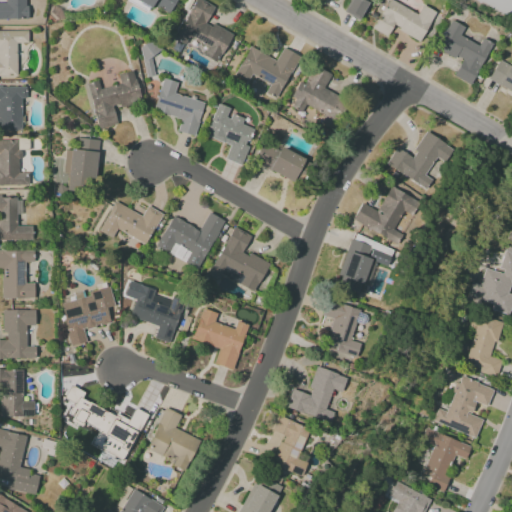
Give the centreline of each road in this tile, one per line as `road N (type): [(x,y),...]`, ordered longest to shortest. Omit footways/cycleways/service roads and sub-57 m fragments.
road 1 (residential): [(405,86),(314,240),(198,511)]
road 2 (residential): [(502,138),(259,0)]
road 3 (residential): [(314,240),(181,166),(154,169)]
road 4 (residential): [(249,405),(148,369),(122,371)]
